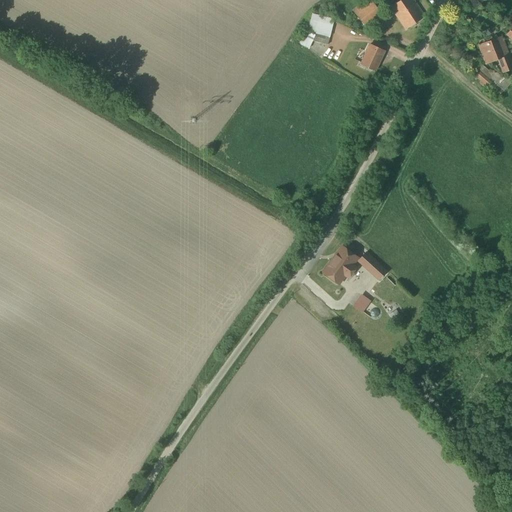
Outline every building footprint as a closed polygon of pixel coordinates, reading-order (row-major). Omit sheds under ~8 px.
[(367,0),(350,14),(361,27),(380,12),(369,0),(367,0)] [(425,18),(411,0),(394,0),(384,7),(404,34),(425,18)] [(312,34),(327,37),(332,19),(309,14),(303,37),(311,39),(312,34)] [(511,29),(511,28),(503,36),(511,44),(511,29)] [(294,45),(307,49),(310,40),(297,36),(294,45)] [(511,66),(501,38),(479,46),(486,64),(498,59),(503,72),(511,68),(511,66)] [(370,44),(360,65),(375,71),(385,51),(370,44)] [(502,91),(476,69),(469,77),(495,99),(502,91)] [(338,284),(357,258),(343,248),(324,273),(338,284)] [(386,272),(366,253),(357,262),(378,281),(386,272)] [(350,307),(361,314),(369,301),(358,294),(350,307)]
